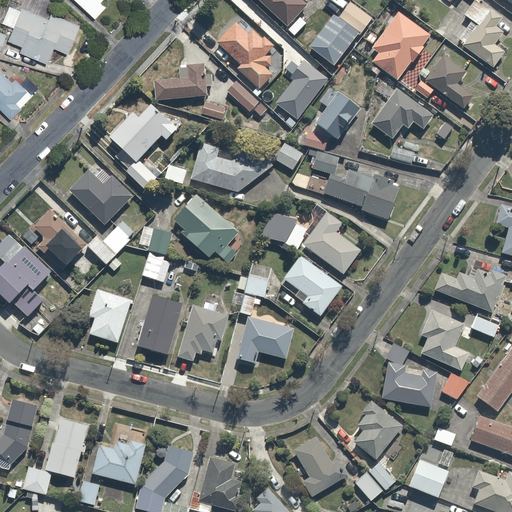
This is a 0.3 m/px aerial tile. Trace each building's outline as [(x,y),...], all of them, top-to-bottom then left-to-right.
[(78,0),(92,13),(103,0),(78,0)] [(255,0),(281,23),(300,1),(298,0),(255,0)] [(351,2),(339,16),(359,32),(370,18),(351,2)] [(496,24),(502,16),(491,8),(487,13),(472,2),(463,13),(472,20),(458,38),(464,42),(462,44),(493,69),(505,54),(493,44),(503,30),(496,24)] [(46,17),(20,5),(5,40),(60,65),(80,21),(50,7),(46,17)] [(422,44),(429,34),(395,11),(371,46),(379,51),(372,60),(399,78),(411,60),(412,61),(423,45),(422,44)] [(307,44),(331,64),(353,36),(330,17),(307,44)] [(236,70),(257,89),(270,74),(266,70),(271,65),(269,63),(274,57),(265,49),(271,43),(263,36),(259,40),(245,28),(242,31),(231,20),(213,39),(241,65),(236,70)] [(461,70),(443,56),(438,63),(435,61),(428,70),(430,72),(425,79),(460,108),(470,95),(452,81),(461,70)] [(186,78),(154,79),(155,98),(202,97),(202,85),(209,85),(209,74),(199,74),(198,65),(186,65),(186,78)] [(0,112),(5,117),(29,95),(12,76),(7,81),(0,72),(0,112)] [(433,89),(420,78),(412,88),(425,99),(433,89)] [(226,90),(248,114),(252,110),(258,116),(265,110),(237,80),(226,90)] [(413,120),(421,126),(429,115),(394,88),(370,120),(389,135),(399,122),(407,128),(413,120)] [(337,92),(314,119),(334,136),(357,108),(337,92)] [(306,106),(297,98),(290,107),(298,115),(306,106)] [(206,99),(201,113),(218,118),(223,104),(206,99)] [(145,151),(147,153),(149,151),(146,148),(150,144),(153,146),(155,144),(151,141),(160,132),(166,138),(176,128),(151,104),(139,117),(131,110),(108,135),(133,159),(124,169),(140,183),(151,172),(139,160),(143,157),(141,155),(145,151)] [(328,135),(305,130),(302,145),(325,150),(328,135)] [(200,140),(190,178),(236,190),(269,165),(267,158),(258,160),(247,164),(242,158),(235,162),(215,156),(218,145),(200,140)] [(301,152),(283,141),(273,159),(291,169),(301,152)] [(336,156),(317,149),(310,168),(330,174),(336,156)] [(391,149),(389,155),(410,161),(411,155),(391,149)] [(108,175),(96,163),(90,169),(88,167),(68,189),(103,223),(132,194),(110,173),(108,175)] [(322,192),(358,204),(356,211),(382,220),(383,217),(388,219),(397,190),(390,187),(392,180),(371,173),(370,178),(348,170),(344,182),(327,176),(322,192)] [(194,193),(174,218),(184,226),(178,232),(207,256),(212,249),(217,253),(237,229),(194,193)] [(511,209),(499,207),(495,224),(506,227),(500,252),(511,254),(511,209)] [(339,221),(324,211),(301,245),(340,272),(358,247),(333,230),(339,221)] [(48,212),(33,226),(44,238),(39,242),(59,263),(84,240),(63,218),(59,222),(48,212)] [(297,248),(305,227),(268,214),(260,235),(297,248)] [(95,235),(86,244),(105,262),(129,238),(115,225),(100,240),(95,235)] [(28,254),(21,247),(7,260),(5,259),(0,264),(0,295),(7,302),(9,300),(25,316),(42,299),(28,285),(44,270),(46,272),(50,268),(32,251),(28,254)] [(172,263),(147,254),(140,275),(165,284),(172,263)] [(299,255),(282,279),(297,290),(293,296),(318,315),(340,284),(299,255)] [(269,277),(248,272),(247,276),(240,274),(237,287),(244,289),(238,311),(251,314),(253,304),(262,306),(269,277)] [(457,280),(438,273),(432,288),(487,311),(501,276),(492,272),(490,277),(477,272),(475,278),(460,272),(457,280)] [(130,298),(96,288),(88,315),(93,317),(88,333),(116,341),(130,298)] [(172,337),(176,322),(177,323),(183,302),(150,293),(136,344),(169,353),(173,337),(172,337)] [(182,330),(176,355),(194,360),(195,352),(200,353),(201,348),(211,351),(217,338),(221,338),(226,311),(189,305),(187,317),(186,317),(185,317),(184,318),(183,318),(182,318),(182,319),(181,319),(181,320),(180,320),(180,321),(180,322),(179,322),(179,323),(179,324),(179,325),(179,326),(179,327),(180,327),(180,328),(181,329),(182,330)] [(427,337),(420,353),(457,368),(465,350),(453,345),(463,321),(430,308),(419,334),(427,337)] [(475,314),(469,326),(491,337),(497,325),(475,314)] [(246,316),(236,357),(253,361),(256,350),(284,357),(291,327),(246,316)] [(392,341),(383,358),(387,360),(381,397),(432,405),(438,370),(421,367),(420,372),(405,370),(406,363),(401,362),(408,349),(392,341)] [(511,346),(476,394),(494,408),(511,384),(511,346)] [(465,379),(449,372),(441,389),(456,396),(465,379)] [(35,404),(10,397),(2,434),(0,436),(0,467),(0,468),(1,468),(2,468),(3,469),(4,469),(5,469),(6,469),(7,469),(8,469),(9,468),(10,468),(11,468),(12,467),(18,454),(28,445),(35,404)] [(361,411),(363,412),(356,424),(361,428),(352,441),(376,457),(400,421),(368,400),(361,411)] [(511,427),(478,415),(469,439),(511,455),(511,427)] [(78,450),(85,426),(61,418),(54,443),(51,442),(43,467),(72,476),(81,451),(78,450)] [(436,426),(432,438),(450,444),(454,432),(436,426)] [(98,435),(91,473),(136,481),(143,443),(98,435)] [(309,476),(302,481),(311,495),(346,474),(337,459),(331,462),(314,435),(292,448),(309,476)] [(139,481),(134,506),(158,511),(161,496),(186,474),(190,451),(156,445),(155,456),(165,458),(139,481)] [(210,511),(212,504),(236,509),(246,462),(210,454),(202,492),(192,490),(187,511),(210,511)] [(449,468),(417,457),(408,485),(439,496),(449,468)] [(377,460),(354,481),(370,500),(394,479),(377,460)] [(49,472),(27,467),(22,485),(45,491),(49,472)] [(477,490),(472,503),(500,511),(511,511),(511,470),(508,470),(505,478),(477,469),(471,487),(477,490)] [(99,483),(82,479),(76,498),(93,503),(99,483)] [(259,503),(252,510),(254,511),(289,511),(265,487),(253,496),(259,503)]
